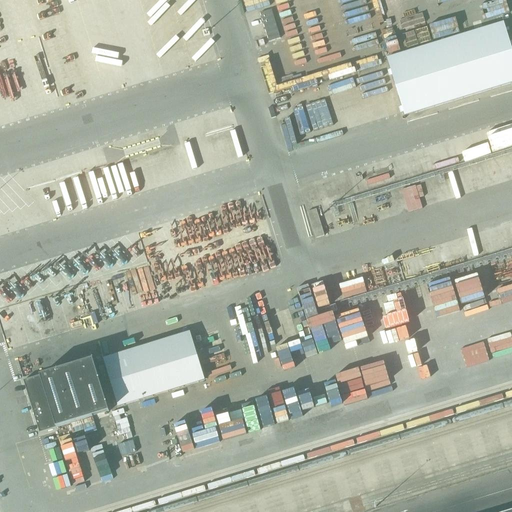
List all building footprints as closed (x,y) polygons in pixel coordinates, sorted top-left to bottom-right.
[(511,49),(504,22),(387,58),(404,116),(511,82),(511,49)] [(477,156),(511,147),(511,119),(472,129),(473,137),(476,136),(477,141),(474,142),(477,156)] [(324,236),(316,209),(307,211),(316,238),(324,236)] [(204,378),(189,330),(102,356),(117,405),(204,378)] [(109,411),(93,359),(23,380),(39,433),(109,411)]
